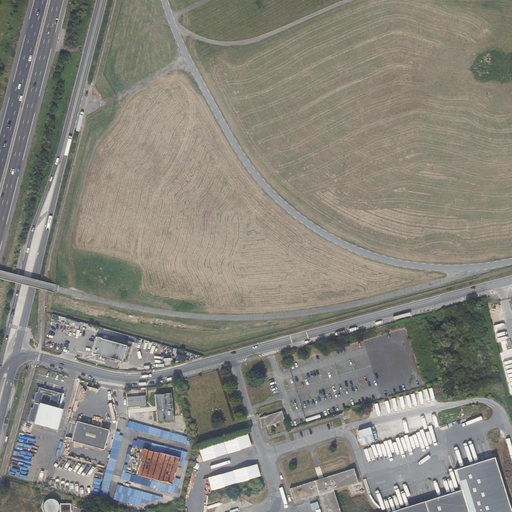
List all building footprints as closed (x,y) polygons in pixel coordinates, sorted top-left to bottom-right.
[(53,320),(76,327),(77,321),(54,314),(53,320)] [(125,363),(130,346),(96,337),(91,354),(125,363)] [(59,403),(57,403),(59,393),(37,388),(36,393),(34,393),(31,404),(32,405),(32,408),(29,408),(26,421),(57,429),(62,410),(56,409),(56,407),(58,407),(59,403)] [(170,392),(156,393),(154,394),(157,421),(173,418),(171,398),(170,392)] [(139,408),(146,407),(145,396),(126,398),(127,407),(138,407),(139,408)] [(284,424),(281,414),(259,420),(262,430),(284,424)] [(130,430),(188,442),(189,435),(132,423),(130,430)] [(103,449),(107,433),(75,425),(71,442),(103,449)] [(248,434),(199,447),(202,460),(251,447),(248,434)] [(172,486),(181,459),(143,448),(136,476),(172,486)] [(463,492),(469,511),(511,511),(496,461),(457,472),(463,492)] [(257,464),(208,476),(211,489),(260,477),(257,464)] [(469,511),(463,492),(398,511),(341,511),(336,492),(359,485),(355,470),(291,489),(295,504),(321,496),(325,511),(469,511)] [(117,485),(114,499),(140,505),(141,502),(148,504),(149,500),(154,501),(155,494),(117,485)] [(53,499),(51,498),(49,499),(46,500),(44,501),(43,504),(43,507),(44,510),(45,511),(55,511),(57,510),(58,507),(58,504),(57,502),(55,500),(53,499)]
